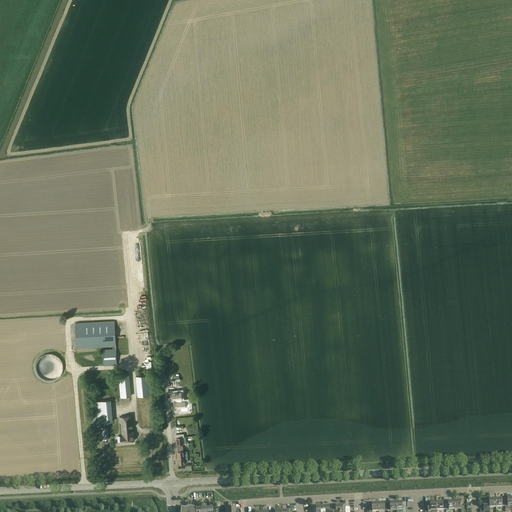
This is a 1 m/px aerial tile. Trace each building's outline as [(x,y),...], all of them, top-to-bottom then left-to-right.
[(115,321),(75,323),(76,349),(113,347),(113,349),(103,350),(104,366),(117,365),(115,321)] [(63,370),(63,367),(62,363),(61,360),(59,358),(56,356),(53,354),(50,354),(47,354),(44,355),(41,357),(39,359),(37,362),(36,365),(36,368),(37,372),(38,374),(40,377),(43,379),(46,380),(49,381),(52,381),(55,380),(58,378),(60,376),(62,373),(63,370)] [(121,397),(132,396),(130,373),(118,374),(121,397)] [(151,375),(136,376),(138,396),(153,395),(151,375)] [(182,401),(182,399),(182,391),(172,392),(173,399),(175,399),(175,402),(175,408),(180,407),(181,411),(188,410),(188,407),(190,406),(190,400),(182,401)] [(93,402),(95,424),(112,422),(110,400),(93,402)] [(123,435),(120,436),(117,436),(118,442),(134,441),(132,416),(120,417),(120,423),(121,422),(123,435)] [(489,511),(490,508),(496,507),(495,499),(489,500),(489,503),(483,503),(483,511),(489,511)] [(505,506),(504,500),(502,500),(502,499),(495,499),(496,507),(502,507),(505,506)] [(455,510),(461,510),(461,511),(464,511),(464,507),(461,507),(461,501),(454,502),(455,510)] [(396,511),(403,510),(402,511),(405,511),(406,508),(403,508),(403,502),(396,503),(396,511)] [(446,510),(446,503),(443,503),(443,502),(436,503),(437,511),(443,511),(443,510),(446,510)] [(448,502),(448,503),(446,503),(446,510),(455,510),(454,502),(448,502)] [(228,509),(228,511),(235,511),(235,508),(232,509),(232,506),(232,503),(226,504),(226,506),(226,509),(228,509)] [(388,511),(387,504),(385,504),(385,503),(378,504),(379,511),(388,511)] [(390,503),(390,504),(387,504),(388,511),(396,511),(396,503),(390,503)] [(436,511),(437,511),(436,503),(431,503),(431,504),(428,504),(428,507),(425,508),(425,511),(436,511)]
